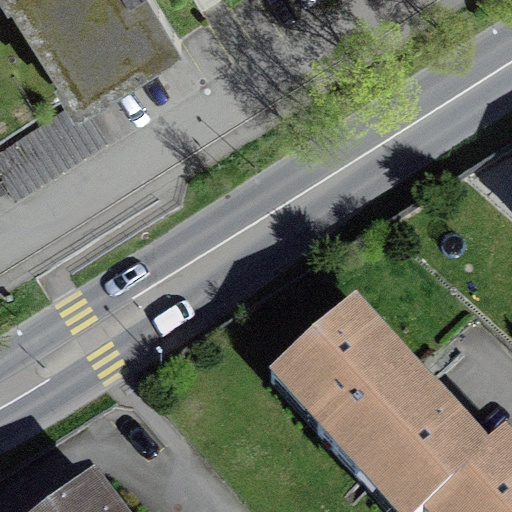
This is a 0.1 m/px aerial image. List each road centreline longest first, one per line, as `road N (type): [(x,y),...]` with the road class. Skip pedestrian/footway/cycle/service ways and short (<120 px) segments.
road 1 (primary): [(511,65),(0,396)]
road 2 (residential): [(0,245),(389,0)]
